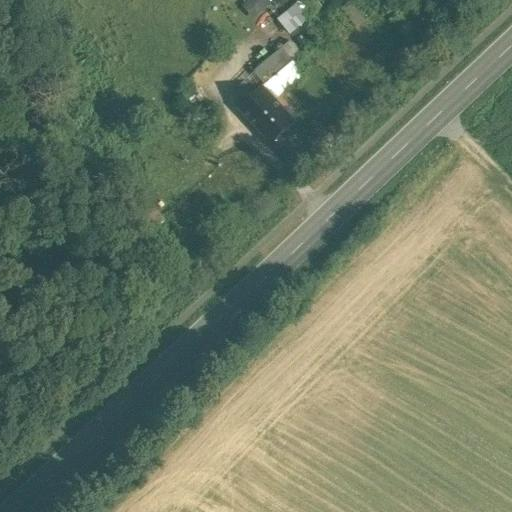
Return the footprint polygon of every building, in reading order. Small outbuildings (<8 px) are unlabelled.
[(243,0),(239,4),(252,18),(270,1),(269,0),(243,0)] [(322,9),(315,0),(302,0),(277,20),(290,35),(322,9)] [(366,20),(351,1),(342,9),(357,27),(366,20)] [(290,40),(256,70),(257,71),(267,83),(294,61),(302,54),(290,40)] [(294,61),(267,83),(262,86),(276,100),(306,75),(294,61)] [(267,83),(257,71),(239,87),(249,98),(262,86),(267,83)] [(276,100),(262,86),(249,98),(239,108),(272,143),(295,121),(276,100)]
